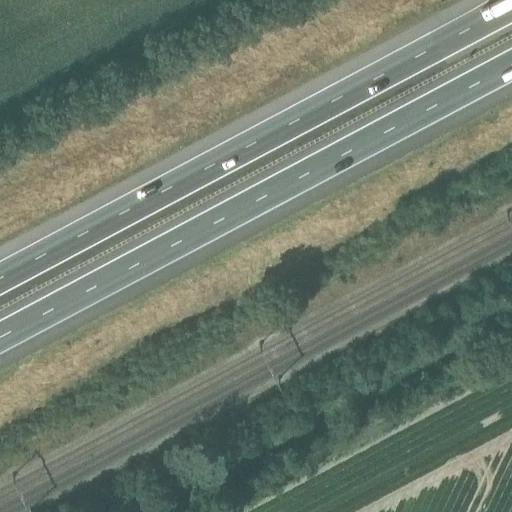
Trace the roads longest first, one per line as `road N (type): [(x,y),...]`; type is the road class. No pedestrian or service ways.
road 1 (motorway): [(511,9),(0,281)]
road 2 (motorway): [(0,337),(511,65)]
road 3 (track): [(203,511),(511,349)]
